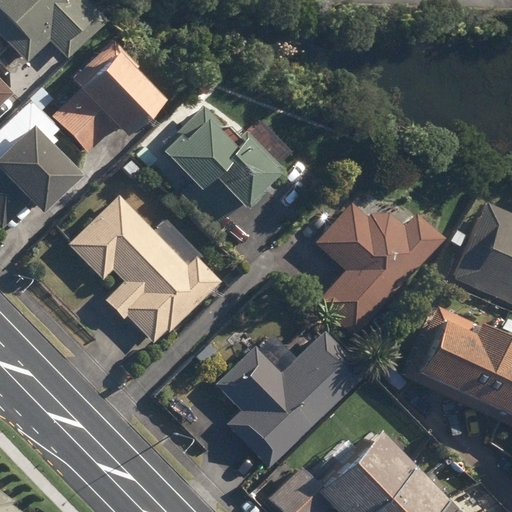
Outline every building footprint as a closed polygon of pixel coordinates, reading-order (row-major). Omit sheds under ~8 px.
[(0,0),(0,51),(4,48),(18,62),(40,40),(56,57),(96,18),(77,0),(0,0)] [(42,117),(79,153),(104,128),(109,133),(147,96),(122,70),(128,64),(103,39),(63,77),(65,80),(61,84),(68,91),(42,117)] [(35,89),(24,100),(36,112),(47,101),(35,89)] [(170,191),(208,227),(232,201),(242,210),(267,183),(262,178),(275,165),(234,127),(228,134),(217,123),(212,123),(192,104),(166,133),(163,129),(145,150),(179,181),(170,191)] [(0,224),(20,205),(25,210),(63,172),(13,121),(0,134),(0,224)] [(113,167),(125,180),(146,160),(134,147),(113,167)] [(119,316),(147,342),(159,330),(161,333),(212,280),(190,258),(193,254),(157,219),(146,231),(108,194),(59,244),(95,279),(103,269),(115,281),(96,300),(115,319),(119,316)] [(307,302),(346,336),(434,237),(406,212),(395,225),(380,212),(361,213),(358,216),(341,202),(305,242),(336,269),(307,302)] [(444,278),(511,306),(511,216),(477,202),(444,278)] [(444,242),(454,247),(460,235),(450,230),(444,242)] [(221,271),(230,280),(236,274),(227,265),(221,271)] [(396,375),(511,430),(511,346),(428,307),(396,375)] [(272,371),(270,369),(276,366),(276,359),(270,355),(264,359),(264,363),(245,345),(207,384),(234,410),(219,425),(262,467),(356,373),(312,330),(272,371)] [(188,357),(198,366),(211,353),(201,344),(188,357)] [(444,511),(361,427),(306,481),(292,467),(260,498),(273,511),(316,511),(319,509),(322,511),(444,511)] [(0,511),(15,511),(3,503),(5,501),(0,497),(0,511)] [(475,511),(476,506),(470,499),(461,499),(454,505),(453,511),(475,511)]
